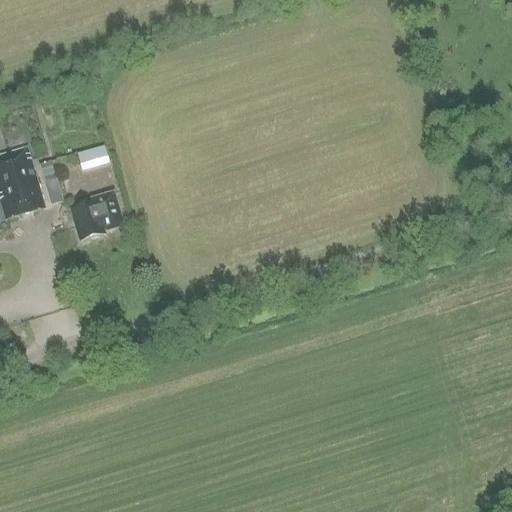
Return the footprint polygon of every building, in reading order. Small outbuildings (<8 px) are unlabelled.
[(38,106),(45,128),(55,125),(49,103),(38,106)] [(107,147),(93,151),(97,168),(111,165),(107,147)] [(0,156),(0,196),(6,220),(45,209),(29,149),(0,156)] [(56,180),(45,183),(52,207),(64,203),(56,180)] [(118,218),(112,195),(92,201),(94,208),(73,213),(81,243),(104,237),(100,223),(118,218)]
